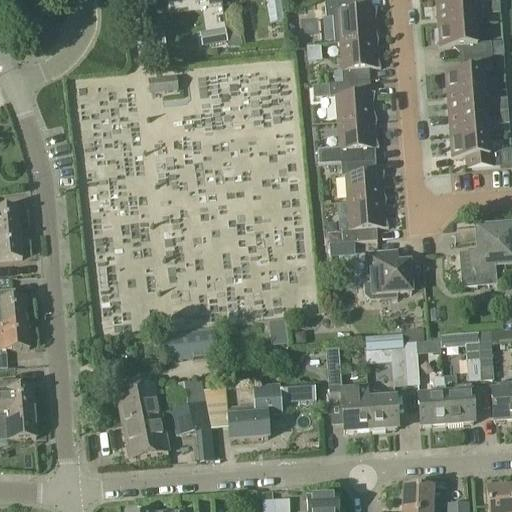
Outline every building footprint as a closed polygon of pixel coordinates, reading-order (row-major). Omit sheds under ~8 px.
[(193,0),(194,4),(208,2),(209,8),(222,6),(220,0),(193,0)] [(332,20),(334,46),(339,46),(374,44),(373,29),(376,11),(376,10),(368,11),(366,0),(332,0),(323,1),(325,21),(332,20)] [(499,2),(491,3),(492,16),(500,16),(499,2)] [(473,4),(435,7),(437,29),(474,26),(473,4)] [(474,26),(437,29),(437,33),(433,33),(434,46),(438,46),(438,51),(462,49),(463,61),(491,59),(490,45),(476,47),(474,26)] [(243,48),(240,31),(226,33),(229,51),(243,48)] [(203,49),(226,45),(224,33),(201,38),(203,49)] [(163,48),(161,34),(149,36),(151,49),(163,48)] [(374,44),(339,46),(341,86),(369,84),(368,72),(380,71),(380,70),(375,57),(374,44)] [(444,74),(446,96),(484,94),(482,72),(492,72),(491,59),(463,61),(464,73),(444,74)] [(68,80),(68,90),(87,91),(87,81),(68,80)] [(150,97),(176,94),(175,80),(149,83),(150,97)] [(328,88),(312,89),(313,99),(329,98),(329,100),(334,99),(336,126),(372,124),(371,110),(374,96),(374,95),(370,95),(369,84),(341,86),(328,87),(328,88)] [(484,94),(446,96),(448,118),(485,115),(484,94)] [(499,114),(507,114),(506,101),(498,101),(499,114)] [(507,114),(499,114),(500,127),(508,127),(507,114)] [(485,115),(448,118),(449,139),(487,136),(485,115)] [(372,124),(336,126),(338,154),(339,154),(340,166),(375,164),(374,152),(378,151),(378,150),(373,137),(372,124)] [(487,136),(449,139),(451,161),(470,160),(471,172),(499,170),(498,156),(488,157),(487,136)] [(346,206),(382,203),(381,189),(384,176),(384,175),(376,175),(375,164),(340,166),(341,179),(344,179),(346,206)] [(383,217),(382,203),(346,206),(348,233),(341,233),(342,246),(377,244),(376,232),(388,231),(388,230),(383,217)] [(17,210),(0,211),(0,236),(19,236),(17,210)] [(494,268),(511,266),(511,226),(475,230),(477,254),(458,255),(461,291),(496,287),(494,268)] [(0,237),(0,263),(21,262),(19,236),(0,237)] [(363,286),(363,298),(370,304),(397,302),(396,297),(411,296),(408,265),(398,266),(397,254),(365,257),(367,286),(363,286)] [(13,295),(0,295),(0,327),(1,327),(26,325),(24,300),(13,301),(13,295)] [(284,323),(267,326),(271,350),(287,348),(284,323)] [(1,327),(0,327),(0,354),(29,352),(26,325),(1,327)] [(402,339),(384,340),(385,353),(390,353),(404,353),(403,347),(415,347),(415,346),(423,345),(422,332),(406,333),(402,339)] [(192,361),(216,359),(214,334),(161,340),(163,365),(192,362),(192,361)] [(478,342),(477,335),(464,336),(464,348),(467,386),(481,385),(478,342)] [(489,335),(477,335),(478,342),(481,385),(493,384),(490,347),(489,335)] [(440,345),(431,345),(431,358),(440,357),(440,352),(440,345)] [(403,347),(404,353),(406,390),(418,389),(416,352),(415,347),(403,347)] [(107,366),(112,364),(114,359),(112,354),(107,352),(102,354),(100,359),(102,364),(107,366)] [(404,353),(390,353),(392,391),(406,390),(404,353)] [(377,354),(365,355),(366,367),(374,366),(378,362),(377,354)] [(369,433),(368,397),(367,388),(341,390),(338,357),(325,358),(329,407),(341,406),(343,436),(370,434),(369,433)] [(470,390),(456,391),(455,381),(443,382),(443,391),(446,428),(473,426),(470,390)] [(443,382),(432,383),(432,391),(432,399),(417,400),(418,430),(446,428),(443,391),(443,382)] [(0,417),(9,417),(33,415),(31,389),(20,390),(19,384),(0,385),(0,417)] [(170,418),(206,411),(203,395),(201,385),(165,392),(170,418)] [(511,385),(491,387),(494,425),(511,423),(511,385)] [(122,427),(160,420),(154,387),(115,395),(122,427)] [(227,416),(207,417),(210,433),(228,432),(229,445),(268,442),(266,421),(282,420),(279,388),(251,390),(252,409),(231,410),(227,416)] [(315,406),(314,389),(297,389),(298,406),(315,406)] [(368,397),(370,434),(397,433),(395,403),(379,404),(379,397),(368,397)] [(210,433),(206,411),(170,418),(175,440),(210,433)] [(33,415),(9,417),(10,429),(1,430),(2,443),(35,440),(33,415)] [(167,455),(160,420),(122,427),(129,462),(167,455)] [(511,511),(511,509),(511,491),(486,493),(487,511),(511,511)] [(402,492),(401,511),(431,511),(432,493),(402,492)] [(262,511),(289,511),(290,503),(272,503),(272,497),(262,497),(262,511)] [(335,511),(335,502),(305,503),(305,511),(335,511)]
